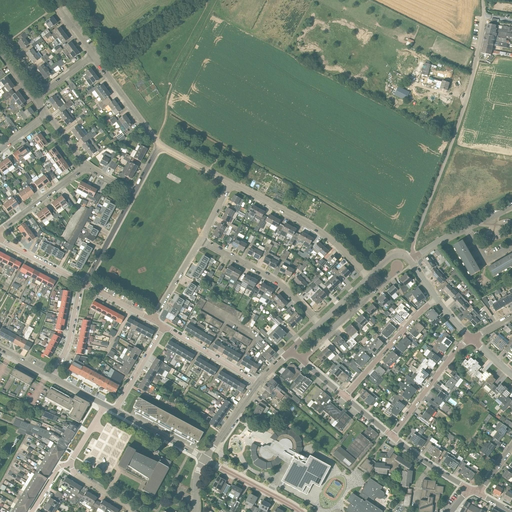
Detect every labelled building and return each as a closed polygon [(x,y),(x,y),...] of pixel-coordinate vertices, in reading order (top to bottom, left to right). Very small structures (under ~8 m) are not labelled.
[(49,29),(57,23),(52,17),(45,23),(49,29)] [(486,30),(511,34),(511,31),(510,31),(509,31),(510,28),(507,27),(502,26),(502,30),(497,29),(495,29),(496,26),(498,26),(498,23),(497,22),(498,20),(492,19),(491,25),(487,24),(486,30)] [(58,39),(64,33),(60,28),(53,33),(54,33),(51,35),(52,37),(55,41),(58,38),(58,39)] [(23,49),(29,44),(25,39),(28,37),(25,33),(18,38),(21,41),(18,43),(23,49)] [(62,44),(69,39),(64,33),(58,39),(58,38),(55,41),(58,45),(59,45),(61,43),(62,44)] [(31,45),(41,38),(39,35),(29,43),(31,45)] [(506,41),(498,39),(498,38),(496,37),(485,35),(484,40),(509,44),(509,41),(506,41)] [(33,48),(36,46),(43,41),(41,38),(31,45),(33,48)] [(509,44),(484,40),(483,41),(484,41),(483,44),(493,46),(495,46),(495,47),(504,48),(504,47),(506,47),(506,44),(509,44)] [(65,48),(62,50),(63,50),(62,51),(65,55),(75,48),(71,42),(64,47),(65,48)] [(30,59),(36,54),(39,51),(36,46),(33,48),(26,54),(30,59)] [(70,61),(73,59),(79,54),(75,48),(65,55),(70,61)] [(424,55),(418,53),(417,56),(420,57),(418,61),(425,63),(422,72),(420,72),(419,75),(421,75),(420,77),(419,77),(417,82),(419,82),(425,84),(432,59),(427,57),(427,56),(424,55)] [(33,64),(40,59),(36,54),(30,59),(33,64)] [(62,66),(58,61),(51,67),(41,74),(45,79),(55,72),(53,69),(58,66),(59,68),(62,66)] [(41,74),(51,67),(47,62),(37,69),(41,74)] [(86,81),(89,79),(95,74),(91,69),(85,73),(87,76),(84,78),(86,81)] [(93,84),(99,80),(95,74),(89,79),(93,84)] [(4,87),(11,82),(7,77),(0,82),(4,87)] [(447,91),(449,83),(442,81),(429,77),(427,81),(441,85),(440,88),(447,91)] [(8,92),(14,87),(11,82),(4,87),(1,89),(5,94),(7,93),(8,92)] [(95,90),(94,90),(95,91),(99,96),(106,90),(102,85),(95,90)] [(406,101),(410,92),(398,87),(394,95),(406,101)] [(98,109),(110,100),(108,97),(110,96),(106,90),(99,96),(102,101),(98,105),(96,106),(98,109)] [(12,104),(22,97),(18,92),(11,97),(13,99),(10,102),(12,104)] [(52,106),(59,101),(61,99),(58,94),(48,101),(52,106)] [(13,115),(15,114),(25,106),(23,104),(25,102),(22,97),(12,104),(10,106),(13,111),(11,112),(13,115)] [(60,111),(72,102),(70,100),(62,106),(59,101),(52,106),(56,111),(58,109),(60,111)] [(111,102),(110,100),(98,109),(100,111),(105,108),(108,112),(111,110),(118,105),(114,100),(111,102)] [(63,121),(69,117),(71,115),(68,109),(74,105),(72,102),(60,111),(62,114),(59,115),(63,121)] [(115,115),(121,110),(118,105),(111,110),(115,115)] [(34,113),(30,108),(24,113),(22,110),(18,113),(22,118),(26,116),(27,118),(34,113)] [(77,123),(82,119),(84,117),(82,115),(75,121),(77,123)] [(125,115),(117,121),(118,121),(116,122),(119,127),(122,125),(128,120),(125,115)] [(67,126),(73,122),(69,117),(63,121),(67,126)] [(10,124),(13,129),(15,127),(9,118),(6,120),(10,124)] [(128,120),(122,125),(126,130),(114,139),(115,141),(118,140),(123,135),(128,132),(127,130),(132,125),(128,120)] [(75,136),(81,131),(77,126),(71,131),(75,136)] [(78,141),(82,138),(85,136),(81,131),(75,136),(78,141)] [(86,151),(95,144),(91,139),(97,135),(95,133),(93,134),(88,138),(89,140),(82,146),(86,151)] [(37,144),(44,139),(40,134),(33,139),(36,142),(37,144)] [(41,149),(48,144),(44,139),(37,144),(41,149)] [(99,150),(95,144),(86,151),(90,157),(97,151),(99,153),(104,150),(102,147),(99,150)] [(144,155),(147,149),(140,146),(137,152),(144,155)] [(23,158),(28,154),(23,147),(18,151),(23,158)] [(52,159),(59,154),(55,148),(48,154),(52,159)] [(140,162),(144,155),(137,152),(133,150),(130,156),(132,157),(133,158),(140,162)] [(22,172),(24,170),(21,166),(26,162),(23,158),(18,151),(13,155),(19,163),(16,165),(19,168),(22,172)] [(112,160),(116,154),(113,153),(111,156),(104,153),(102,155),(103,157),(100,164),(105,167),(110,159),(112,160)] [(55,163),(62,158),(59,154),(52,159),(55,163)] [(129,163),(131,160),(124,157),(123,160),(127,162),(124,168),(134,173),(138,167),(129,163)] [(8,169),(13,166),(8,158),(2,162),(8,169)] [(59,168),(66,163),(62,158),(55,163),(59,168)] [(114,170),(118,164),(112,161),(109,167),(114,170)] [(62,173),(69,168),(66,163),(59,168),(62,173)] [(131,179),(134,173),(124,168),(125,168),(122,174),(119,173),(118,176),(124,180),(126,176),(131,179)] [(44,186),(49,183),(44,175),(39,179),(44,186)] [(39,190),(44,186),(39,179),(34,183),(39,190)] [(82,192),(86,185),(81,182),(77,189),(82,192)] [(88,195),(92,187),(86,185),(82,192),(88,195)] [(14,195),(12,192),(8,186),(6,188),(12,197),(14,195)] [(29,198),(34,194),(28,187),(23,191),(29,198)] [(96,206),(97,203),(101,196),(96,193),(97,190),(92,187),(88,195),(86,197),(94,202),(93,204),(96,206)] [(24,202),(29,198),(23,191),(18,194),(24,202)] [(62,207),(67,203),(61,196),(56,200),(62,207)] [(245,215),(247,212),(241,209),(241,207),(240,206),(243,200),(235,196),(231,202),(236,204),(234,209),(245,215)] [(14,209),(18,205),(13,198),(8,202),(14,209)] [(112,211),(115,206),(109,203),(110,202),(106,199),(104,203),(108,205),(106,208),(112,211)] [(57,211),(62,207),(56,200),(51,204),(57,211)] [(8,213),(14,209),(8,202),(3,206),(8,213)] [(254,217),(259,209),(253,206),(249,213),(247,212),(245,215),(244,218),(247,219),(249,215),(254,217)] [(46,219),(51,215),(46,208),(41,211),(46,219)] [(109,217),(112,211),(106,208),(105,208),(103,213),(109,217)] [(233,211),(228,208),(225,214),(232,218),(235,213),(244,218),(245,215),(234,209),(233,211)] [(103,213),(99,211),(95,209),(94,212),(98,213),(101,215),(100,218),(100,219),(106,223),(109,217),(103,213)] [(261,219),(265,212),(259,209),(254,217),(255,217),(260,221),(257,226),(260,228),(263,221),(261,219)] [(41,223),(46,219),(41,211),(36,215),(41,223)] [(237,230),(239,228),(232,224),(229,223),(232,218),(225,214),(222,219),(227,222),(226,224),(232,228),(237,230)] [(265,217),(263,221),(266,222),(271,225),(275,218),(270,215),(268,219),(265,217)] [(104,227),(106,223),(100,219),(96,217),(93,223),(97,226),(98,224),(104,227)] [(276,236),(281,225),(279,224),(281,221),(275,218),(271,225),(277,228),(273,235),(276,236)] [(21,234),(28,229),(24,223),(18,229),(21,234)] [(287,234),(291,226),(286,223),(284,227),(281,225),(276,236),(278,238),(282,231),(287,234)] [(98,232),(92,228),(93,227),(89,224),(86,229),(83,228),(82,230),(86,232),(89,234),(95,237),(98,232)] [(226,234),(229,229),(220,224),(217,230),(226,234)] [(287,234),(293,236),(295,233),(297,229),(291,226),(287,234)] [(238,249),(242,242),(243,239),(237,236),(241,229),(239,228),(237,230),(236,233),(233,238),(236,240),(232,246),(238,249)] [(29,243),(35,238),(28,229),(21,234),(29,243)] [(226,234),(217,230),(213,236),(220,239),(223,233),(225,235),(226,234)] [(89,234),(86,232),(85,235),(80,233),(79,236),(78,238),(83,240),(84,238),(93,242),(95,237),(89,234)] [(302,232),(300,236),(298,238),(304,242),(307,235),(302,232)] [(310,245),(314,238),(307,235),(304,242),(310,245)] [(45,252),(49,245),(48,245),(49,243),(46,241),(47,239),(44,238),(41,242),(43,242),(39,249),(45,252)] [(56,244),(58,240),(55,239),(53,242),(51,246),(49,245),(45,252),(50,255),(54,248),(56,244)] [(466,247),(465,244),(463,241),(454,246),(471,276),(480,271),(476,265),(478,264),(476,261),(475,262),(468,250),(469,249),(468,247),(466,247)] [(89,254),(92,249),(86,246),(87,244),(83,242),(81,245),(84,247),(83,251),(82,250),(89,254)] [(243,252),(247,245),(242,242),(238,249),(243,252)] [(319,252),(324,247),(319,242),(314,248),(319,252)] [(181,251),(186,254),(190,246),(184,243),(181,251)] [(259,247),(254,244),(253,244),(253,245),(248,254),(253,257),(259,247)] [(269,253),(273,246),(270,244),(270,245),(266,252),(264,255),(266,256),(263,262),(269,266),(273,259),(272,259),(274,256),(269,253)] [(259,260),(263,252),(264,250),(265,249),(265,248),(260,246),(259,247),(253,257),(259,260)] [(324,257),(329,252),(324,247),(319,252),(324,257)] [(56,257),(59,251),(59,250),(54,248),(50,255),(56,257)] [(438,257),(443,253),(439,248),(434,252),(438,257)] [(65,255),(68,251),(64,249),(63,251),(62,251),(62,252),(59,251),(56,257),(61,260),(64,254),(65,255)] [(82,250),(81,253),(79,256),(86,259),(89,254),(82,250)] [(510,256),(497,263),(497,261),(494,263),(495,264),(489,268),(494,277),(511,266),(511,254),(511,253),(509,254),(510,256)] [(7,265),(11,258),(6,255),(2,262),(7,265)] [(215,260),(210,258),(210,259),(209,259),(204,255),(201,261),(206,264),(208,265),(209,262),(212,264),(215,260)] [(333,255),(326,263),(331,267),(330,268),(333,270),(335,268),(338,264),(336,262),(338,260),(333,255)] [(426,265),(433,260),(430,255),(422,260),(426,265)] [(86,259),(79,256),(78,258),(76,261),(84,265),(86,259)] [(8,276),(16,261),(11,258),(7,265),(4,271),(7,272),(5,275),(8,276)] [(275,269),(278,262),(273,259),(269,266),(275,269)] [(431,273),(436,269),(435,267),(437,265),(433,260),(426,265),(430,271),(431,273)] [(17,271),(21,263),(16,261),(8,276),(10,277),(14,269),(17,271)] [(84,265),(76,261),(77,261),(75,264),(72,263),(70,266),(74,268),(74,267),(81,270),(84,265)] [(197,266),(205,270),(208,265),(206,264),(201,261),(197,266)] [(301,272),(309,263),(307,261),(302,266),(299,270),(301,272)] [(285,274),(289,267),(283,264),(280,271),(285,274)] [(21,283),(29,268),(24,265),(20,272),(17,277),(22,280),(21,283)] [(201,275),(203,272),(205,270),(197,266),(194,271),(201,275)] [(232,275),(235,269),(230,266),(227,271),(226,272),(224,275),(230,279),(231,278),(232,275)] [(346,268),(344,266),(339,270),(337,271),(335,268),(333,270),(336,274),(339,277),(342,274),(346,278),(351,273),(346,268)] [(290,277),(294,270),(289,267),(285,274),(290,277)] [(29,268),(21,283),(23,284),(24,281),(25,282),(27,276),(31,278),(34,270),(29,268)] [(217,283),(219,285),(223,278),(224,275),(226,272),(227,271),(224,269),(222,273),(220,278),(217,283)] [(232,289),(234,291),(237,287),(239,282),(236,281),(238,278),(238,279),(241,272),(235,269),(232,275),(231,278),(230,279),(228,283),(234,286),(232,289)] [(443,274),(439,269),(437,270),(436,269),(431,273),(433,275),(432,275),(437,280),(443,274)] [(35,283),(36,280),(40,273),(34,270),(31,278),(33,279),(30,285),(33,286),(35,283)] [(201,284),(203,280),(201,279),(203,276),(201,275),(194,271),(191,276),(197,280),(197,281),(201,284)] [(41,283),(45,276),(40,273),(36,280),(41,283)] [(299,285),(307,277),(303,273),(294,280),(299,285)] [(339,277),(336,274),(333,276),(329,280),(336,288),(341,283),(337,279),(339,277)] [(441,285),(448,278),(443,274),(437,280),(441,285)] [(248,284),(252,278),(246,275),(242,281),(248,284)] [(314,283),(317,281),(319,279),(318,278),(321,276),(319,275),(312,281),(314,283)] [(400,280),(405,285),(405,286),(411,281),(409,278),(408,277),(406,275),(400,280)] [(44,291),(50,279),(45,276),(41,283),(43,284),(42,287),(43,288),(40,293),(42,294),(44,291)] [(303,289),(311,282),(307,277),(299,285),(303,289)] [(253,296),(257,289),(254,288),(258,281),(252,278),(248,284),(249,284),(246,289),(252,292),(249,297),(251,299),(253,295),(253,296)] [(50,279),(44,291),(46,292),(48,290),(49,287),(52,289),(56,282),(50,279)] [(331,292),(336,288),(329,280),(324,285),(331,292)] [(197,287),(191,283),(190,283),(187,288),(194,292),(195,288),(200,291),(202,288),(198,285),(197,287)] [(448,294),(455,287),(450,283),(443,289),(448,294)] [(263,296),(268,287),(262,284),(259,290),(256,297),(255,297),(260,300),(263,296)] [(405,285),(400,288),(404,295),(409,291),(405,286),(405,285)] [(397,290),(394,286),(387,292),(389,294),(388,294),(389,294),(391,297),(396,293),(396,294),(399,292),(401,296),(404,295),(400,288),(397,290)] [(263,296),(268,298),(270,296),(271,296),(274,290),(268,287),(263,296)] [(456,298),(460,295),(458,293),(460,292),(455,287),(448,294),(453,299),(455,297),(456,298)] [(475,294),(469,287),(468,288),(467,289),(472,296),(473,295),(475,294)] [(194,301),(196,298),(192,295),(194,292),(187,288),(184,293),(185,293),(185,294),(190,297),(190,299),(194,301)] [(415,299),(422,293),(419,288),(411,293),(413,295),(408,299),(410,302),(415,299)] [(322,291),(320,289),(315,293),(322,300),(327,296),(322,291)] [(317,305),(322,300),(315,293),(311,297),(313,300),(317,305)] [(422,303),(423,302),(422,302),(426,299),(422,293),(415,299),(417,301),(415,303),(417,306),(422,302),(422,303)] [(275,300),(273,302),(272,302),(273,302),(276,306),(277,306),(284,299),(279,294),(274,299),(275,300)] [(388,300),(383,295),(378,300),(383,306),(389,302),(392,305),(393,304),(394,303),(391,298),(388,300)] [(459,308),(466,301),(460,295),(456,298),(458,300),(455,303),(459,308)] [(511,303),(507,296),(504,297),(502,298),(502,299),(506,306),(511,303)] [(185,301),(179,297),(178,297),(175,302),(186,308),(190,302),(186,299),(185,301)] [(283,308),(288,303),(284,299),(277,306),(276,306),(278,308),(281,306),(283,308)] [(501,309),(506,306),(502,299),(497,301),(501,309)] [(494,304),(491,300),(488,302),(491,306),(492,306),(495,312),(501,309),(497,301),(497,302),(494,304)] [(94,301),(90,308),(96,311),(99,304),(94,301)] [(469,312),(472,309),(473,308),(466,301),(459,308),(463,313),(467,310),(469,312)] [(186,308),(175,302),(172,307),(179,312),(183,306),(186,309),(186,308)] [(99,304),(96,311),(101,314),(104,307),(99,304)] [(401,311),(396,307),(393,304),(392,305),(390,307),(394,310),(396,312),(397,312),(405,319),(409,314),(407,313),(409,310),(405,307),(403,309),(401,311)] [(377,310),(373,305),(367,311),(369,313),(368,313),(369,314),(372,317),(378,311),(382,316),(385,312),(380,307),(377,310)] [(101,314),(105,316),(106,316),(109,309),(104,307),(101,314)] [(176,317),(179,312),(172,307),(169,313),(176,317)] [(111,319),(114,312),(109,309),(106,316),(105,319),(103,322),(102,325),(104,326),(106,323),(105,323),(106,320),(109,321),(110,319),(111,319)] [(435,312),(433,309),(429,313),(430,315),(428,317),(431,321),(430,322),(434,326),(437,322),(434,319),(438,316),(436,313),(436,312),(435,312)] [(470,322),(478,315),(472,309),(469,312),(470,313),(466,317),(470,322)] [(475,327),(481,321),(485,317),(486,318),(491,314),(488,310),(488,309),(485,311),(483,313),(479,316),(478,315),(470,322),(475,327)] [(295,312),(293,313),(290,310),(287,313),(291,316),(293,319),(298,323),(302,319),(298,314),(297,314),(295,312)] [(113,327),(120,315),(114,312),(111,319),(113,320),(111,323),(112,323),(110,326),(113,327)] [(400,325),(405,319),(397,312),(390,320),(396,325),(398,323),(400,325)] [(176,325),(177,322),(174,320),(176,317),(169,313),(166,317),(167,318),(166,318),(172,322),(172,323),(176,325)] [(279,326),(281,324),(277,320),(271,314),(269,316),(278,326),(279,326)] [(121,324),(124,317),(120,315),(113,327),(115,328),(118,323),(121,324)] [(364,318),(361,315),(356,321),(362,328),(368,322),(364,318)] [(293,328),(298,323),(293,319),(291,316),(286,321),(288,323),(293,328)] [(64,326),(65,320),(57,319),(55,318),(51,317),(50,320),(54,321),(53,324),(55,324),(56,324),(64,326)] [(130,328),(134,321),(128,318),(122,331),(125,332),(127,327),(130,328)] [(190,334),(194,327),(195,324),(193,323),(195,320),(192,319),(191,321),(185,331),(190,334)] [(95,328),(96,326),(94,325),(90,324),(90,321),(83,320),(81,326),(95,328)] [(390,320),(387,324),(385,323),(382,326),(392,334),(396,329),(394,327),(396,325),(390,320)] [(133,335),(139,324),(134,321),(130,328),(132,329),(127,338),(130,340),(131,338),(133,335)] [(426,326),(422,322),(420,324),(418,323),(414,328),(420,333),(424,328),(426,326)] [(64,326),(56,324),(55,330),(57,331),(57,333),(61,334),(61,331),(63,331),(64,326)] [(140,334),(144,326),(139,324),(133,335),(138,337),(140,333),(140,334)] [(352,326),(351,325),(345,331),(351,338),(352,338),(358,332),(353,327),(352,326)] [(511,330),(508,327),(506,325),(503,329),(508,334),(511,330)] [(3,338),(8,340),(13,331),(14,329),(9,326),(8,329),(7,331),(3,338)] [(142,341),(149,329),(144,326),(140,334),(142,335),(140,340),(142,341)] [(287,334),(279,326),(278,326),(274,330),(282,338),(287,334)] [(387,339),(392,334),(382,326),(383,326),(379,330),(381,333),(379,336),(383,340),(385,337),(387,339)] [(18,346),(23,349),(27,342),(28,339),(31,334),(33,329),(31,328),(28,327),(26,330),(23,336),(18,346)] [(195,337),(199,330),(196,328),(194,327),(190,334),(195,337)] [(20,335),(23,329),(21,328),(19,332),(13,343),(18,346),(23,336),(20,335)] [(267,338),(269,336),(269,335),(262,328),(260,331),(267,338)] [(416,343),(418,341),(416,338),(420,333),(414,328),(409,333),(411,335),(409,337),(416,343)] [(150,339),(154,332),(149,329),(142,341),(145,343),(146,340),(147,337),(150,339)] [(205,342),(211,330),(209,329),(208,331),(205,330),(204,333),(200,340),(205,342)] [(13,343),(19,332),(17,330),(16,333),(13,331),(8,340),(13,343)] [(204,333),(202,331),(199,330),(195,337),(200,340),(204,333)] [(210,346),(216,335),(211,332),(212,331),(211,330),(205,342),(210,346)] [(274,330),(269,335),(269,336),(277,343),(282,338),(274,330)] [(498,332),(495,334),(492,338),(494,340),(492,342),(497,347),(503,340),(498,336),(500,334),(498,332)] [(61,334),(57,333),(56,335),(51,333),(48,338),(51,340),(58,343),(60,338),(59,337),(61,334)] [(448,339),(450,336),(445,333),(440,339),(439,338),(437,340),(448,348),(452,342),(448,339)] [(261,342),(263,340),(259,335),(255,340),(257,343),(257,342),(264,349),(272,357),(276,353),(270,347),(268,349),(261,342)] [(228,344),(229,343),(227,341),(228,340),(225,339),(227,336),(225,339),(218,351),(223,353),(228,344)] [(340,347),(345,342),(339,336),(334,341),(340,347)] [(383,340),(379,336),(377,338),(372,343),(379,349),(383,344),(381,342),(383,340)] [(218,351),(225,339),(222,337),(221,339),(218,338),(213,348),(218,351)] [(416,343),(409,337),(407,339),(405,337),(401,342),(407,348),(412,343),(411,343),(412,342),(413,343),(415,342),(416,343)] [(511,344),(511,337),(508,342),(509,343),(507,344),(503,340),(497,347),(502,352),(504,349),(506,351),(511,344)] [(354,346),(355,346),(357,343),(352,338),(351,338),(348,341),(354,346)] [(55,348),(58,343),(51,340),(49,343),(47,342),(46,344),(48,344),(55,348)] [(437,343),(433,349),(438,353),(439,350),(443,353),(448,348),(437,340),(436,342),(437,343)] [(164,356),(166,357),(167,357),(174,344),(169,341),(165,348),(168,350),(166,352),(164,356)] [(351,349),(354,346),(348,341),(346,343),(351,349)] [(28,351),(32,344),(27,342),(23,349),(28,351)] [(267,361),(272,357),(264,349),(257,342),(257,343),(255,345),(264,354),(262,356),(265,358),(267,361)] [(400,355),(407,348),(401,342),(397,347),(398,349),(396,351),(400,355)] [(232,343),(231,345),(228,344),(223,353),(228,356),(235,344),(232,343)] [(379,349),(372,343),(368,348),(366,346),(364,349),(370,354),(372,352),(374,354),(379,349)] [(52,353),(55,348),(48,344),(45,349),(52,353)] [(175,354),(179,347),(174,344),(167,357),(165,361),(167,362),(169,357),(170,358),(171,355),(173,357),(175,354)] [(236,348),(238,346),(235,344),(228,356),(233,359),(237,352),(238,350),(236,348)] [(128,346),(126,349),(129,351),(131,352),(133,353),(138,356),(141,351),(134,347),(133,349),(128,346)] [(438,353),(433,349),(429,346),(427,349),(430,352),(427,357),(436,364),(440,358),(436,355),(438,353)] [(180,357),(184,350),(179,347),(175,354),(177,355),(174,360),(177,362),(179,360),(180,357)] [(329,350),(327,348),(322,352),(327,358),(332,353),(329,350)] [(364,349),(364,348),(363,348),(361,350),(364,353),(360,357),(357,355),(366,363),(370,358),(368,356),(370,354),(364,349)] [(50,358),(52,353),(45,349),(43,355),(42,354),(40,357),(44,358),(45,356),(50,358)] [(184,350),(180,357),(185,360),(189,353),(184,350)] [(400,355),(396,351),(394,353),(392,352),(388,357),(394,363),(399,357),(400,355)] [(131,352),(129,355),(128,357),(131,359),(135,361),(138,356),(133,353),(131,352)] [(238,362),(242,355),(239,354),(237,352),(233,359),(238,362)] [(322,363),(327,358),(322,352),(317,357),(319,360),(322,363)] [(190,363),(194,356),(189,353),(185,360),(188,361),(187,362),(189,364),(190,363)] [(82,368),(88,358),(76,355),(72,363),(77,365),(82,368)] [(128,357),(125,355),(122,360),(132,366),(135,361),(131,359),(128,357)] [(366,363),(357,355),(354,358),(357,361),(355,362),(352,360),(350,362),(357,369),(359,366),(361,368),(366,363)] [(129,371),(132,366),(122,360),(118,357),(116,359),(116,360),(124,365),(123,367),(117,364),(129,371)] [(250,360),(248,359),(245,357),(241,364),(246,367),(250,360)] [(251,370),(258,358),(255,357),(254,359),(252,361),(250,360),(246,367),(251,370)] [(390,367),(394,363),(388,357),(383,362),(385,364),(383,366),(388,370),(390,367)] [(432,369),(436,364),(427,357),(421,365),(426,369),(428,366),(432,369)] [(87,380),(93,368),(85,364),(88,358),(82,368),(78,375),(87,380)] [(198,368),(202,361),(197,358),(193,365),(195,366),(195,367),(197,369),(198,368)] [(257,365),(260,360),(258,358),(251,370),(256,373),(260,366),(257,365)] [(476,363),(471,358),(468,362),(465,360),(462,364),(467,369),(469,367),(471,368),(468,371),(468,372),(476,363)] [(153,364),(164,371),(166,368),(164,367),(165,364),(156,359),(153,364)] [(203,371),(207,364),(202,361),(198,368),(203,371)] [(73,373),(77,365),(72,363),(69,370),(73,373)] [(480,373),(478,371),(481,367),(476,363),(468,372),(470,373),(471,372),(477,377),(480,373)] [(129,371),(117,364),(116,366),(114,365),(112,368),(126,376),(129,371)] [(164,371),(153,364),(150,369),(157,373),(158,371),(167,376),(168,374),(164,371)] [(205,378),(212,367),(207,364),(203,371),(206,372),(205,375),(204,374),(202,377),(205,378)] [(339,364),(336,366),(332,371),(335,373),(333,375),(338,379),(346,370),(341,366),(339,364)] [(78,375),(82,368),(77,365),(73,373),(78,375)] [(297,368),(293,365),(289,365),(286,369),(287,369),(281,376),(286,379),(288,377),(290,379),(291,378),(294,381),(294,382),(301,373),(298,371),(297,372),(295,370),(297,368)] [(426,369),(421,365),(417,369),(412,365),(409,369),(415,373),(424,380),(428,374),(424,371),(426,369)] [(96,384),(101,376),(96,373),(99,368),(95,366),(93,368),(87,380),(96,384)] [(388,370),(383,366),(381,368),(380,366),(375,371),(381,377),(386,372),(388,370)] [(19,370),(14,367),(10,375),(15,378),(19,370)] [(213,376),(217,370),(212,367),(205,378),(208,380),(211,375),(213,376)] [(105,389),(114,371),(110,368),(108,372),(104,370),(101,376),(96,384),(105,389)] [(158,377),(155,375),(157,373),(150,369),(147,374),(159,381),(160,381),(161,380),(160,379),(160,378),(158,376),(158,377)] [(24,373),(19,370),(15,378),(20,381),(24,373)] [(348,383),(351,379),(347,375),(349,373),(346,370),(338,379),(344,383),(345,381),(348,383)] [(114,395),(124,377),(114,371),(105,389),(114,395)] [(221,381),(225,374),(220,371),(216,378),(215,381),(217,382),(217,383),(218,383),(219,380),(221,381)] [(377,386),(379,384),(377,382),(381,377),(375,371),(371,376),(372,378),(370,380),(377,386)] [(455,386),(461,378),(452,372),(450,374),(453,376),(449,381),(455,386)] [(491,376),(486,372),(482,375),(480,373),(477,377),(474,380),(475,381),(476,382),(479,379),(482,382),(484,380),(486,382),(491,376)] [(29,376),(24,373),(20,381),(25,384),(29,376)] [(424,380),(415,373),(409,381),(407,379),(414,385),(416,382),(420,385),(424,380)] [(152,380),(157,383),(159,381),(147,374),(144,378),(151,383),(152,380)] [(221,381),(226,384),(230,377),(225,374),(221,381)] [(305,378),(301,374),(294,382),(298,386),(296,388),(302,394),(312,383),(305,377),(305,378)] [(34,378),(29,376),(25,384),(30,386),(34,378)] [(491,390),(495,386),(493,384),(496,381),(491,376),(486,382),(487,383),(486,385),(491,390)] [(231,387),(235,380),(230,377),(226,384),(225,387),(223,389),(226,391),(227,389),(227,388),(229,386),(231,387)] [(148,387),(151,383),(144,378),(141,383),(148,387)] [(269,383),(284,396),(286,393),(282,390),(278,386),(279,385),(273,379),(269,383)] [(414,385),(407,379),(403,384),(401,382),(398,385),(412,395),(416,390),(412,387),(414,385)] [(236,390),(240,383),(235,380),(231,387),(236,390)] [(2,391),(6,393),(11,383),(7,381),(2,391)] [(449,394),(455,386),(449,381),(445,387),(442,385),(441,387),(449,394)] [(153,391),(150,389),(148,387),(141,383),(138,389),(144,393),(146,391),(149,392),(153,395),(155,392),(153,391)] [(241,393),(245,386),(240,383),(236,390),(241,393)] [(284,396),(269,383),(268,385),(267,384),(264,388),(266,389),(271,393),(270,394),(272,397),(274,396),(274,398),(277,396),(281,400),(284,396)] [(412,395),(398,385),(403,389),(397,396),(395,395),(402,400),(404,398),(408,401),(412,395)] [(506,389),(500,385),(497,388),(495,386),(491,390),(497,395),(498,393),(500,395),(499,397),(506,389)] [(51,387),(45,398),(70,411),(72,407),(73,408),(68,417),(79,423),(90,404),(75,396),(73,399),(69,397),(51,388),(51,387)] [(447,396),(449,394),(441,387),(439,390),(441,392),(438,397),(443,401),(447,396)] [(372,393),(367,388),(365,391),(362,389),(359,393),(361,395),(359,397),(365,401),(370,395),(372,393)] [(510,399),(507,397),(511,394),(506,389),(499,397),(500,399),(501,399),(506,403),(510,399)] [(342,412),(328,401),(331,398),(323,391),(311,407),(320,414),(323,410),(338,423),(335,426),(341,431),(351,418),(345,413),(344,414),(342,412)] [(294,395),(291,398),(292,399),(299,405),(302,402),(301,401),(294,395)] [(374,406),(377,401),(375,399),(370,395),(365,401),(370,406),(371,404),(374,406)] [(400,411),(404,406),(400,403),(402,400),(395,395),(391,400),(393,401),(391,405),(400,411)] [(439,406),(443,401),(438,397),(434,402),(431,400),(429,403),(437,409),(439,406)] [(198,443),(203,433),(138,398),(133,408),(198,443)] [(511,401),(510,399),(506,403),(501,409),(504,412),(509,406),(511,408),(511,401)] [(225,400),(224,402),(222,405),(228,410),(232,405),(225,400)] [(292,413),(296,408),(289,401),(285,406),(292,413)] [(267,406),(261,402),(259,405),(258,405),(254,413),(261,417),(264,413),(262,413),(267,406)] [(436,411),(437,409),(429,403),(427,405),(430,407),(426,412),(431,417),(436,411)] [(228,410),(222,405),(220,408),(218,410),(225,414),(228,410)] [(396,417),(400,411),(391,405),(385,412),(390,416),(392,414),(396,417)] [(218,410),(217,412),(215,414),(222,419),(225,414),(218,410)] [(56,422),(58,417),(44,411),(42,417),(47,419),(56,422)] [(429,420),(431,417),(426,412),(422,418),(419,416),(417,418),(428,426),(431,423),(431,422),(429,420)] [(222,419),(215,414),(213,417),(212,419),(218,424),(222,419)] [(67,420),(58,417),(56,422),(63,426),(67,428),(75,433),(78,428),(70,424),(65,424),(67,420)] [(215,429),(218,424),(212,419),(208,424),(215,429)] [(20,428),(27,431),(32,433),(38,436),(39,435),(48,440),(50,441),(52,443),(53,441),(57,444),(57,445),(64,449),(68,443),(53,434),(48,431),(40,428),(30,424),(29,424),(22,421),(20,428)] [(509,433),(511,430),(503,424),(497,432),(502,436),(506,431),(509,433)] [(65,431),(55,425),(54,428),(71,438),(75,433),(67,428),(65,431)] [(371,443),(378,435),(369,427),(362,435),(360,434),(347,450),(356,458),(357,457),(360,460),(373,445),(371,443)] [(68,443),(71,438),(54,428),(53,429),(55,431),(53,434),(68,443)] [(253,444),(250,450),(251,456),(254,463),(253,463),(256,466),(266,470),(266,469),(272,468),(279,464),(285,470),(310,484),(322,462),(313,457),(311,460),(300,454),(303,448),(302,448),(301,442),(302,442),(299,435),(298,436),(296,434),(296,433),(290,430),(290,431),(287,430),(287,429),(280,430),(280,431),(275,434),(275,433),(270,438),(276,442),(275,445),(273,446),(271,445),(270,446),(268,446),(266,446),(264,447),(262,446),(261,448),(253,444)] [(422,435),(424,431),(421,429),(418,433),(413,430),(410,435),(413,436),(410,441),(416,444),(422,435)] [(499,441),(502,436),(497,432),(493,438),(493,437),(491,440),(499,446),(501,443),(499,441)] [(342,446),(350,437),(347,434),(339,443),(342,446)] [(427,439),(422,435),(416,444),(422,448),(424,444),(427,446),(432,437),(430,436),(427,439)] [(432,455),(437,449),(435,447),(436,445),(430,441),(432,437),(427,446),(429,447),(427,451),(432,455)] [(499,446),(491,440),(489,442),(490,442),(488,444),(485,442),(483,446),(491,452),(495,446),(498,448),(499,446)] [(56,446),(53,444),(54,443),(52,443),(50,441),(47,446),(50,448),(61,455),(64,451),(64,449),(57,445),(56,446)] [(488,461),(490,459),(488,457),(491,452),(483,446),(480,451),(482,453),(480,455),(488,461)] [(349,468),(355,460),(340,447),(333,455),(349,468)] [(398,456),(393,453),(395,450),(391,447),(387,454),(380,453),(380,458),(386,459),(385,464),(375,463),(374,469),(374,472),(375,472),(378,473),(378,474),(387,475),(387,472),(394,473),(400,464),(405,467),(404,469),(404,471),(402,471),(401,484),(402,484),(402,487),(409,488),(410,483),(411,484),(413,471),(409,471),(409,470),(412,465),(398,456)] [(58,460),(61,455),(50,448),(47,453),(58,460)] [(154,462),(135,452),(127,448),(120,462),(123,464),(127,466),(125,470),(147,482),(145,486),(144,489),(143,491),(142,490),(142,491),(153,497),(155,492),(168,468),(157,463),(156,463),(155,463),(156,462),(154,461),(154,462)] [(446,452),(440,448),(439,450),(437,449),(432,455),(438,459),(441,455),(443,456),(446,452)] [(159,456),(158,455),(158,454),(158,451),(153,453),(154,455),(156,455),(157,457),(158,458),(159,459),(160,459),(159,460),(158,460),(157,461),(158,462),(157,463),(168,468),(171,462),(162,457),(161,458),(160,457),(159,457),(159,456)] [(449,466),(453,460),(451,458),(453,456),(446,452),(443,456),(446,458),(443,462),(449,466)] [(56,464),(58,460),(47,453),(45,457),(56,464)] [(53,468),(56,464),(45,457),(42,461),(53,468)] [(374,472),(374,469),(373,469),(374,467),(369,464),(371,461),(367,459),(360,467),(370,474),(371,472),(374,472)] [(463,463),(457,459),(455,461),(453,460),(449,466),(455,470),(457,466),(460,467),(463,463)] [(50,472),(53,468),(42,461),(40,466),(50,472)] [(470,470),(468,469),(469,467),(463,463),(460,467),(462,469),(460,473),(465,477),(471,469),(472,467),(470,470)] [(48,476),(50,472),(40,466),(37,464),(36,466),(38,468),(37,470),(48,476)] [(476,478),(480,472),(472,467),(471,469),(465,477),(471,481),(474,477),(476,478)] [(45,481),(48,477),(48,476),(37,470),(34,474),(45,481)] [(509,473),(507,471),(503,477),(508,481),(511,478),(511,472),(510,471),(509,473)] [(42,485),(45,481),(34,474),(31,479),(42,485)] [(223,493),(227,485),(224,483),(225,481),(218,477),(213,486),(219,489),(218,491),(222,493),(223,493)] [(66,489),(71,481),(66,478),(61,486),(66,489)] [(384,497),(384,496),(385,495),(384,493),(383,492),(381,490),(383,487),(370,478),(361,492),(359,495),(366,500),(368,497),(374,500),(376,497),(378,499),(380,499),(381,499),(383,499),(384,497)] [(40,490),(42,485),(31,479),(29,483),(40,490)] [(444,487),(442,487),(436,486),(435,486),(436,482),(427,481),(423,480),(422,490),(418,511),(437,511),(440,495),(440,494),(443,494),(443,490),(444,487)] [(72,492),(76,484),(71,481),(66,489),(72,492)] [(501,488),(503,484),(499,482),(497,486),(493,493),(499,496),(503,489),(501,488)] [(37,494),(40,490),(29,483),(26,487),(37,494)] [(78,500),(82,492),(80,491),(82,488),(76,484),(72,492),(70,496),(78,500)] [(236,499),(231,509),(232,509),(237,501),(243,490),(235,486),(229,496),(233,498),(236,499)] [(37,494),(26,487),(24,490),(22,489),(21,490),(34,498),(37,494)] [(411,495),(412,489),(408,489),(407,494),(405,494),(404,502),(402,501),(398,505),(410,507),(411,495)] [(32,503),(35,498),(34,498),(21,490),(18,494),(32,503)] [(92,495),(86,492),(85,494),(82,492),(78,500),(78,501),(79,502),(80,501),(83,503),(84,501),(87,503),(86,504),(86,505),(92,495)] [(358,497),(352,493),(347,501),(351,504),(346,511),(382,511),(383,511),(366,500),(359,495),(358,497)] [(29,507),(32,503),(18,494),(16,499),(18,500),(29,507)] [(253,511),(256,507),(253,506),(257,498),(250,494),(246,502),(249,504),(248,506),(252,508),(249,511),(253,511)] [(94,509),(98,502),(96,501),(97,498),(92,495),(86,505),(91,508),(90,508),(93,510),(94,509)] [(59,500),(54,497),(52,499),(50,498),(47,503),(55,508),(59,500)] [(26,511),(29,507),(18,500),(15,505),(26,511)] [(108,504),(103,501),(101,504),(98,502),(94,509),(97,511),(98,511),(103,511),(104,511),(108,504)] [(230,511),(235,511),(240,503),(237,501),(232,509),(231,509),(229,511),(230,511)] [(266,511),(267,511),(271,505),(263,501),(259,508),(266,511)] [(472,511),(475,507),(470,504),(471,504),(466,501),(463,507),(472,511)] [(48,511),(52,511),(55,508),(47,503),(43,509),(48,511)]
